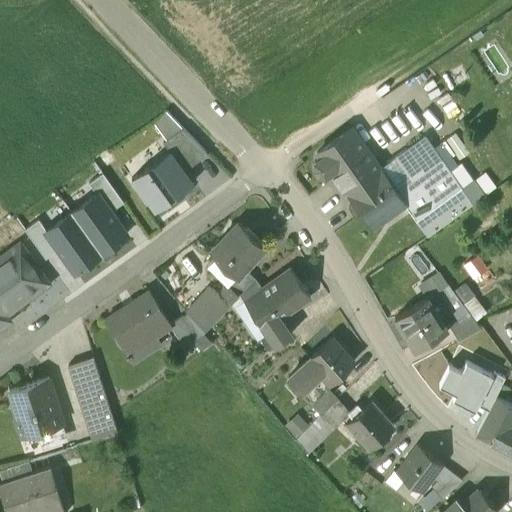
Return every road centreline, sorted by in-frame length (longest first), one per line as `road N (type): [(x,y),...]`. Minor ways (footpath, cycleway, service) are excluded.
road 1 (tertiary): [(511,467),(428,409),(319,237),(262,169)]
road 2 (residential): [(0,364),(262,169)]
road 3 (tertiary): [(262,169),(103,0)]
road 4 (track): [(510,0),(388,81)]
